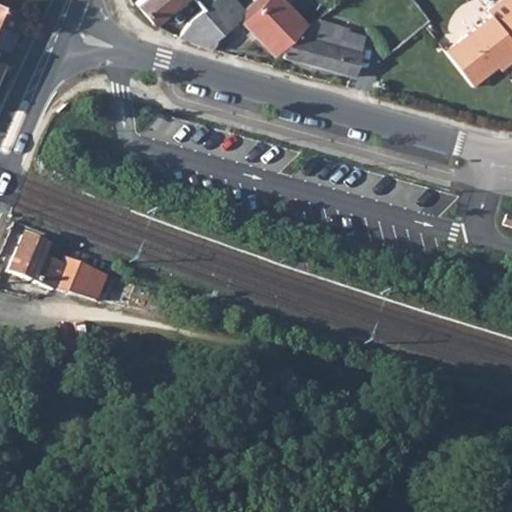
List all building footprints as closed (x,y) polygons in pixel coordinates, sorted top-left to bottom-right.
[(134,0),(133,1),(150,19),(155,23),(183,0),(195,0),(204,10),(215,0),(134,0)] [(215,0),(204,10),(194,19),(178,38),(216,48),(220,38),(244,15),(231,0),(215,0)] [(273,53),(303,23),(280,0),(268,0),(244,24),(273,53)] [(477,49),(493,70),(511,54),(511,0),(497,0),(493,4),(487,9),(491,14),(503,29),(477,49)] [(0,65),(22,16),(0,6),(0,65)] [(450,48),(478,82),(493,70),(477,49),(503,29),(491,14),(450,48)] [(284,57),(355,78),(368,40),(347,33),(348,28),(316,19),(280,46),(279,50),(284,57)] [(382,30),(368,40),(383,59),(385,58),(397,48),(382,30)] [(444,53),(471,88),(478,82),(450,48),(444,53)] [(58,291),(89,299),(99,274),(55,256),(52,264),(35,258),(39,245),(12,234),(0,269),(0,271),(29,282),(58,291)]
